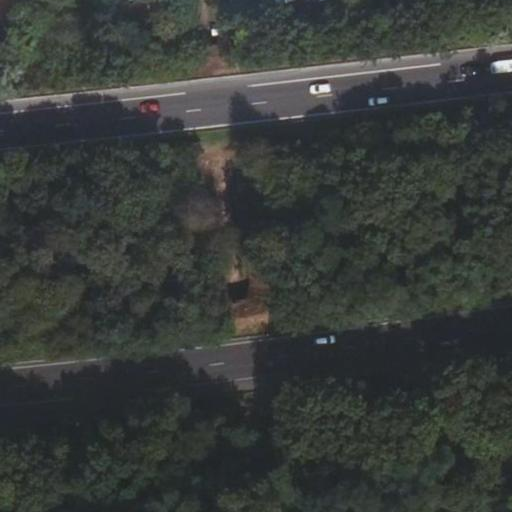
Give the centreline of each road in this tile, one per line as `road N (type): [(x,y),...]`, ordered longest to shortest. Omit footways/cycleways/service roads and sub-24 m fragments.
road 1 (trunk): [(0,387),(511,321)]
road 2 (trunk): [(511,74),(0,130)]
road 3 (track): [(272,469),(64,511)]
